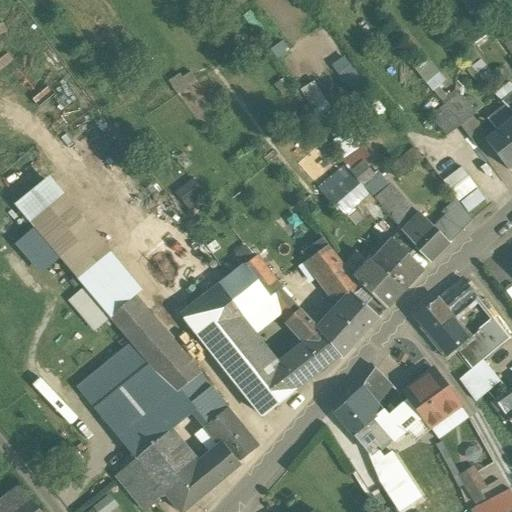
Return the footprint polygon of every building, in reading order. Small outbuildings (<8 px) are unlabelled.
[(511,38),(503,45),(511,56),(511,38)] [(351,89),(362,79),(343,56),(332,66),(351,89)] [(432,91),(446,80),(429,57),(415,68),(432,91)] [(461,96),(445,107),(459,126),(475,115),(461,96)] [(511,119),(485,140),(507,170),(511,166),(511,119)] [(414,148),(380,177),(388,187),(422,159),(414,148)] [(467,212),(486,198),(462,166),(443,180),(467,212)] [(344,168),(322,186),(328,194),(351,176),(344,168)] [(328,194),(324,198),(340,218),(367,196),(351,176),(328,194)] [(388,187),(380,177),(365,189),(401,231),(402,232),(403,231),(415,219),(388,187)] [(110,318),(134,298),(141,294),(53,188),(21,214),(110,318)] [(191,202),(180,189),(169,198),(180,211),(191,202)] [(449,195),(424,219),(449,244),(470,223),(449,195)] [(180,211),(169,198),(157,208),(168,221),(180,211)] [(424,219),(419,215),(415,219),(403,231),(419,247),(416,250),(430,264),(449,244),(424,219)] [(419,247),(403,231),(402,232),(401,231),(391,241),(408,256),(416,250),(419,247)] [(391,241),(355,279),(363,288),(373,299),(385,310),(420,274),(404,259),(408,256),(391,241)] [(358,293),(327,248),(311,259),(319,269),(314,272),(338,303),(340,304),(350,294),(353,297),(358,293)] [(274,368),(239,324),(267,301),(270,298),(245,266),(182,317),(261,419),(294,392),(274,368)] [(461,280),(416,317),(445,357),(465,341),(449,321),(476,298),(461,280)] [(297,312),(279,291),(270,298),(267,301),(286,321),(297,312)] [(353,297),(350,294),(340,304),(326,321),(354,345),(378,319),(365,308),(353,297)] [(196,378),(134,298),(110,318),(152,367),(175,394),(179,391),(196,378)] [(385,310),(373,299),(365,308),(378,319),(385,310)] [(306,343),(274,368),(294,392),(339,356),(317,331),(317,330),(297,312),(286,321),(306,343)] [(354,345),(326,321),(317,331),(339,356),(342,359),(354,345)] [(493,322),(466,344),(481,363),(508,341),(493,322)] [(133,346),(78,390),(97,412),(152,367),(133,346)] [(152,367),(97,412),(122,443),(153,418),(177,398),(175,394),(152,367)] [(387,382),(375,369),(366,381),(379,392),(387,382)] [(433,372),(404,393),(422,417),(430,428),(458,408),(433,372)] [(196,378),(179,391),(189,404),(211,388),(200,374),(196,378)] [(379,392),(366,381),(362,390),(372,402),(379,392)] [(227,409),(211,388),(189,404),(206,425),(227,409)] [(511,388),(490,404),(503,422),(507,419),(511,425),(511,388)] [(362,390),(334,413),(372,459),(379,454),(422,417),(407,402),(386,419),(372,402),(362,390)] [(255,445),(227,409),(206,425),(220,444),(204,458),(221,479),(238,465),(235,461),(255,445)] [(194,467),(153,418),(122,443),(178,511),(183,511),(211,488),(194,467)] [(379,484),(397,511),(401,511),(421,499),(391,454),(383,459),(379,454),(372,459),(379,484)] [(221,479),(204,458),(194,467),(211,488),(221,479)] [(150,511),(167,498),(139,465),(123,479),(150,511)] [(478,474),(466,481),(475,498),(487,491),(478,474)] [(87,509),(89,511),(110,511),(120,506),(112,494),(87,509)] [(39,511),(31,500),(16,511),(39,511)]
